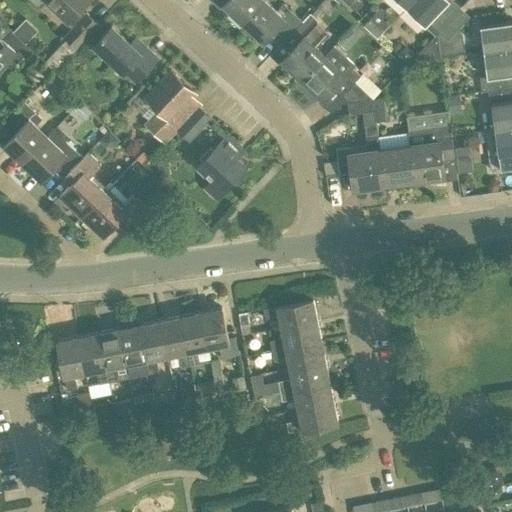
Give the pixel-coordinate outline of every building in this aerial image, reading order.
[(85,12),(80,8),(88,0),(46,0),(72,25),(63,35),(76,48),(100,23),(86,10),(85,12)] [(242,23),(263,0),(226,0),(222,4),(242,23)] [(324,55),(314,45),(327,31),(317,22),(319,20),(310,12),(302,20),(283,2),(276,9),(266,0),(263,0),(242,23),(262,41),(273,29),(293,47),(281,60),(302,79),(316,63),(322,56),(324,55)] [(359,0),(344,0),(356,11),(363,3),(359,0)] [(412,0),(407,7),(425,24),(428,21),(436,29),(446,18),(438,10),(447,0),(412,0)] [(446,18),(436,29),(439,32),(438,33),(439,44),(441,55),(465,52),(462,33),(458,28),(470,15),(459,5),(446,18)] [(377,37),(384,30),(370,17),(363,24),(377,37)] [(484,52),(511,47),(511,20),(480,25),(484,52)] [(141,51),(112,24),(93,44),(123,71),(135,81),(158,57),(146,46),(141,51)] [(0,70),(7,62),(12,67),(30,47),(11,29),(2,38),(0,36),(0,70)] [(442,62),(441,55),(439,44),(438,33),(418,54),(442,62)] [(322,56),(316,63),(302,79),(322,98),(331,88),(340,96),(341,95),(347,101),(348,102),(373,99),(374,97),(373,97),(355,81),(361,74),(353,67),(355,64),(345,55),(348,52),(337,42),(334,44),(324,55),(322,56)] [(54,70),(71,52),(62,43),(44,61),(54,70)] [(511,47),(484,52),(487,74),(480,75),(482,90),(489,89),(489,90),(507,88),(505,72),(511,70),(511,47)] [(192,111),(184,103),(194,92),(172,71),(138,106),(151,118),(146,123),(164,141),(177,128),(177,129),(193,112),(192,111)] [(507,88),(489,90),(495,127),(495,129),(511,126),(511,103),(510,104),(507,88)] [(373,99),(348,102),(349,113),(374,110),(376,120),(388,119),(385,96),(374,97),(373,99)] [(0,129),(9,138),(4,144),(22,161),(47,134),(36,124),(42,117),(25,101),(2,125),(0,127),(0,129)] [(193,112),(177,129),(188,139),(209,117),(197,106),(192,111),(193,112)] [(409,143),(414,179),(444,174),(442,159),(454,157),(450,123),(407,129),(409,143)] [(63,176),(82,155),(65,139),(69,136),(57,125),(48,135),(47,134),(22,161),(41,178),(52,166),(63,176)] [(511,126),(495,129),(495,127),(485,129),(490,169),(511,165),(511,126)] [(216,197),(246,166),(231,153),(239,145),(227,133),(196,165),(211,179),(205,186),(216,197)] [(351,171),(354,187),(384,183),(379,147),(380,147),(378,137),(366,139),(368,149),(349,151),(348,145),(335,147),(338,173),(351,171)] [(384,183),(414,179),(409,143),(380,147),(379,147),(384,183)] [(87,209),(105,190),(89,176),(101,163),(88,150),(83,156),(82,155),(63,176),(70,183),(58,195),(81,216),(87,209)] [(87,209),(81,216),(103,237),(114,225),(121,232),(145,205),(132,193),(121,205),(105,190),(87,209)] [(281,326),(317,319),(313,298),(263,308),(265,317),(279,314),(281,326)] [(200,310),(207,346),(218,344),(220,358),(231,356),(222,306),(200,310)] [(196,349),(207,346),(200,310),(180,314),(190,364),(198,362),(196,349)] [(179,366),(190,364),(180,314),(160,318),(167,355),(177,353),(179,366)] [(139,322),(138,316),(124,319),(125,325),(118,326),(125,363),(128,377),(149,373),(139,322)] [(155,357),(167,355),(160,318),(139,322),(149,373),(158,371),(155,357)] [(271,349),(321,339),(317,319),(281,326),(283,336),(268,339),(270,349),(271,349)] [(254,331),(252,325),(241,327),(242,334),(254,331)] [(125,363),(118,326),(98,330),(108,381),(118,379),(116,365),(125,363)] [(99,382),(108,381),(98,330),(77,334),(84,371),(97,368),(99,382)] [(73,373),(84,371),(77,334),(56,339),(66,389),(76,387),(73,373)] [(289,367),(325,359),(321,339),(271,349),(270,349),(260,351),(262,360),(287,355),(289,367)] [(278,390),(329,379),(325,359),(289,367),(291,377),(276,379),(278,390)] [(297,407),(334,399),(329,379),(278,390),(280,399),(294,396),(297,407)] [(89,390),(77,392),(80,413),(77,421),(78,426),(96,423),(89,390)] [(136,409),(156,405),(153,390),(134,394),(136,409)] [(136,409),(134,396),(125,398),(127,410),(136,409)] [(334,399),(297,407),(299,418),(285,421),(287,431),(338,420),(334,399)] [(457,485),(459,496),(476,492),(475,482),(457,485)] [(442,499),(459,496),(457,485),(440,488),(442,499)] [(425,503),(442,499),(440,488),(422,491),(425,503)] [(407,506),(425,503),(422,491),(405,495),(407,506)] [(389,509),(407,506),(405,495),(387,498),(389,509)] [(371,511),(376,511),(389,509),(387,498),(370,501),(371,511)] [(324,511),(322,500),(310,502),(311,511),(324,511)] [(353,511),(371,511),(370,501),(352,505),(353,511)]
